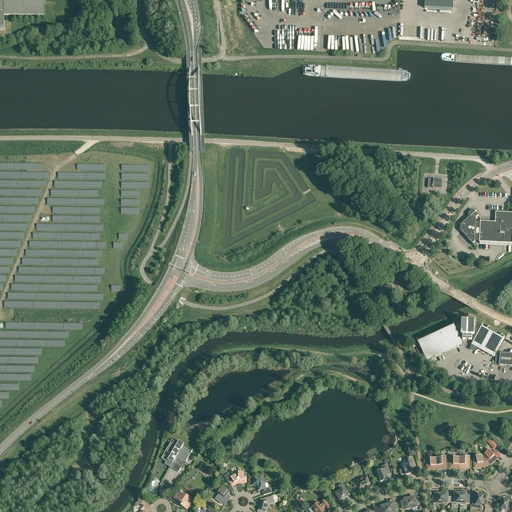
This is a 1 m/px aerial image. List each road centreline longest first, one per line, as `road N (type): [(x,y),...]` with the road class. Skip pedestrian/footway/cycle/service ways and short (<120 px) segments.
road 1 (unclassified): [(511,49),(395,43),(383,60),(177,61),(149,44),(139,0)]
road 2 (unclassified): [(207,141),(466,157),(495,171)]
road 3 (tertiary): [(180,275),(240,286),(323,241),(346,237),(386,247)]
road 4 (tertiary): [(386,247),(343,228),(304,238),(234,276),(185,266)]
road 5 (unclassified): [(207,141),(0,138)]
road 6 (residential): [(344,511),(424,484),(496,486)]
road 7 (track): [(149,44),(128,55),(0,57)]
road 8 (primary): [(0,452),(104,361)]
